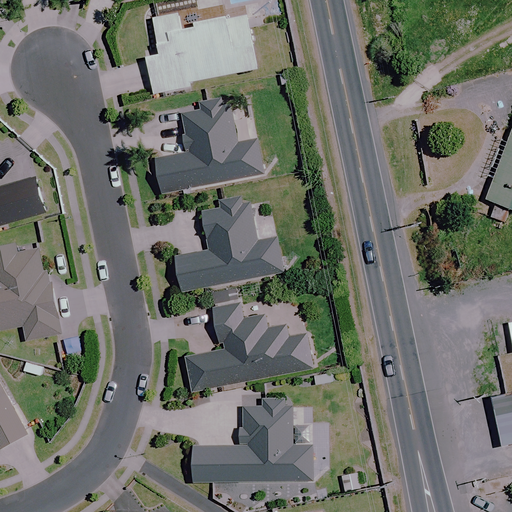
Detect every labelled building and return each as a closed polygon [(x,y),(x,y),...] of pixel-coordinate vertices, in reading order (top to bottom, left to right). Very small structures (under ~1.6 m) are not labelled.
[(163,52),(149,55),(157,94),(198,85),(197,80),(264,66),(253,12),(231,16),(231,13),(196,20),(197,24),(188,26),(184,11),(157,16),(163,43),(161,43),(163,52)] [(193,150),(160,157),(167,193),(271,172),(264,137),(244,141),(236,101),(228,103),(227,97),(205,101),(207,108),(187,112),(191,134),(187,135),(190,150),(193,149),(193,150)] [(511,130),(486,199),(494,202),(489,216),(506,223),(511,209),(511,130)] [(0,226),(53,212),(42,173),(0,184),(0,226)] [(214,249),(180,255),(187,291),(290,271),(283,234),(264,238),(257,200),(249,201),(248,195),(224,199),(226,205),(206,209),(214,249)] [(0,331),(27,326),(30,341),(67,334),(57,281),(54,281),(52,270),(49,270),(43,246),(22,250),(20,241),(0,245),(0,331)] [(230,349),(190,356),(196,391),(320,368),(313,330),(295,333),(292,321),(274,325),(271,311),(249,316),(246,300),(218,305),(225,342),(229,341),(230,349)] [(0,451),(0,452),(34,433),(0,372),(0,451)] [(245,444),(198,444),(198,481),(319,481),(319,443),(298,443),(298,404),(289,404),(289,396),(267,396),(267,404),(247,404),(247,427),(244,427),(245,444)] [(511,413),(497,417),(503,447),(511,445),(511,413)]
